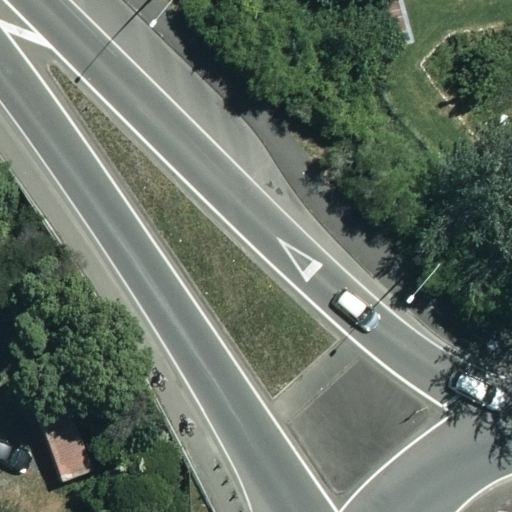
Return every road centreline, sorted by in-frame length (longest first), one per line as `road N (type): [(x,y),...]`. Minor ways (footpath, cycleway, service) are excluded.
road 1 (secondary): [(22,0),(327,286),(511,407)]
road 2 (secondary): [(311,511),(285,488),(0,67)]
road 3 (secondary): [(386,511),(443,448),(511,418)]
